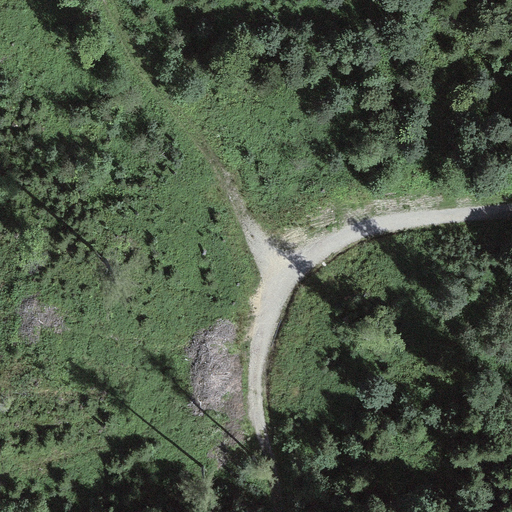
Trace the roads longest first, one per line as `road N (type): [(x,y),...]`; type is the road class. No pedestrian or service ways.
road 1 (track): [(277,511),(258,365),(283,286),(330,245),(371,227),(511,210)]
road 2 (track): [(283,286),(219,165),(130,47),(106,0)]
